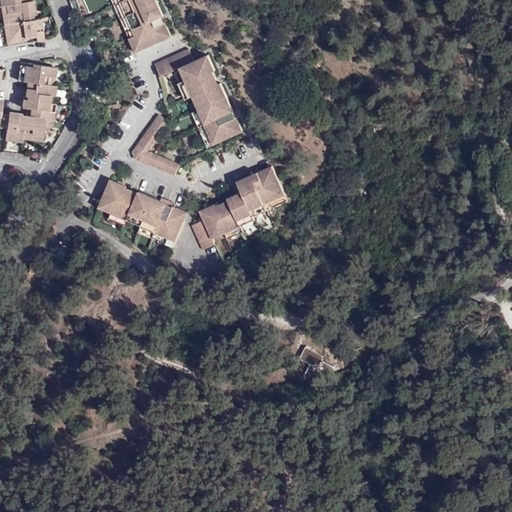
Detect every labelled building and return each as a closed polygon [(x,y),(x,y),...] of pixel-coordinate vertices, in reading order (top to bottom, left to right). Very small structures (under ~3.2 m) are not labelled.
[(0,0),(0,7),(5,7),(8,25),(7,26),(8,38),(15,37),(16,44),(25,42),(24,39),(35,38),(36,43),(44,41),(41,20),(36,21),(32,0),(24,0),(25,3),(22,4),(23,7),(20,8),(19,4),(15,5),(15,1),(18,0),(17,0),(0,0)] [(24,0),(17,0),(18,0),(15,1),(15,5),(19,4),(20,8),(23,7),(22,4),(25,3),(24,0)] [(136,38),(117,0),(110,0),(130,40),(136,38)] [(117,0),(136,38),(130,40),(137,54),(171,38),(164,24),(151,30),(148,24),(161,18),(152,0),(117,0)] [(152,0),(161,18),(164,17),(155,0),(152,0)] [(151,30),(164,24),(161,18),(148,24),(151,30)] [(7,26),(3,26),(6,45),(16,44),(15,37),(8,38),(7,26)] [(162,78),(175,72),(181,69),(194,97),(200,94),(206,107),(228,97),(222,83),(219,84),(210,88),(206,79),(209,78),(207,74),(213,72),(215,71),(208,56),(194,62),(188,50),(156,65),(162,78)] [(41,74),(42,68),(32,66),(31,69),(19,67),(16,82),(26,83),(25,97),(26,98),(35,99),(35,103),(26,102),(22,101),(21,109),(30,111),(29,119),(29,124),(20,123),(21,117),(21,116),(8,114),(7,116),(0,116),(2,103),(0,102),(0,75),(0,72),(0,71),(0,129),(5,130),(4,139),(11,140),(14,137),(22,138),(22,137),(30,137),(36,110),(41,74)] [(55,70),(42,68),(41,74),(36,110),(30,137),(29,141),(41,142),(43,129),(44,122),(47,122),(49,106),(50,98),(48,98),(50,87),(47,87),(48,79),(54,80),(55,70)] [(181,69),(175,72),(188,99),(194,97),(181,69)] [(219,84),(213,72),(207,74),(209,78),(206,79),(210,88),(219,84)] [(300,83),(290,74),(282,82),(292,92),(300,83)] [(200,94),(194,97),(201,110),(206,107),(200,94)] [(206,107),(201,110),(200,111),(216,145),(244,131),(238,117),(225,123),(222,117),(235,111),(228,97),(206,107)] [(216,145),(200,111),(194,113),(210,148),(216,145)] [(238,117),(235,111),(222,117),(225,123),(238,117)] [(140,154),(138,161),(177,177),(182,165),(150,152),(171,124),(160,117),(136,152),(140,154)] [(240,181),(246,192),(254,209),(288,194),(275,165),(261,172),(267,185),(261,188),(253,172),(247,175),(248,177),(240,181)] [(267,185),(261,172),(260,169),(253,172),(261,188),(267,185)] [(145,228),(179,242),(191,214),(177,208),(172,221),(165,218),(172,202),(165,199),(164,202),(142,194),(142,195),(138,206),(129,202),(130,198),(126,197),(129,191),(130,189),(114,182),(105,204),(121,210),(119,216),(132,222),(135,216),(148,221),(145,227),(145,228)] [(86,191),(77,183),(75,186),(83,193),(86,191)] [(138,206),(142,195),(129,191),(126,197),(130,198),(129,202),(138,206)] [(73,192),(69,198),(75,202),(76,203),(81,196),(73,192)] [(220,245),(217,239),(214,233),(229,226),(232,232),(245,226),(242,220),(256,213),(254,209),(246,192),(231,198),(232,200),(236,210),(228,214),(226,211),(223,213),(220,206),(219,204),(204,211),(208,221),(196,226),(207,251),(220,245)] [(256,213),(257,216),(291,200),(288,194),(254,209),(256,213)] [(232,200),(220,206),(223,213),(226,211),(228,214),(236,210),(232,200)] [(172,221),(177,208),(178,205),(172,202),(165,218),(172,221)] [(103,209),(116,215),(119,216),(121,210),(105,204),(103,209)] [(242,220),(245,226),(259,220),(257,216),(256,213),(242,220)] [(129,228),(132,222),(119,216),(116,215),(113,221),(129,228)] [(132,222),(145,227),(148,221),(135,216),(132,222)] [(214,233),(217,239),(229,233),(232,232),(229,226),(214,233)] [(232,232),(229,233),(232,239),(247,232),(245,226),(232,232)] [(177,248),(179,242),(145,228),(142,234),(177,248)] [(188,285),(197,273),(175,258),(167,268),(188,285)] [(38,274),(39,264),(29,264),(29,274),(38,274)] [(307,361),(323,356),(306,348),(301,359),(307,361)] [(320,363),(323,356),(307,361),(313,365),(320,363)]
